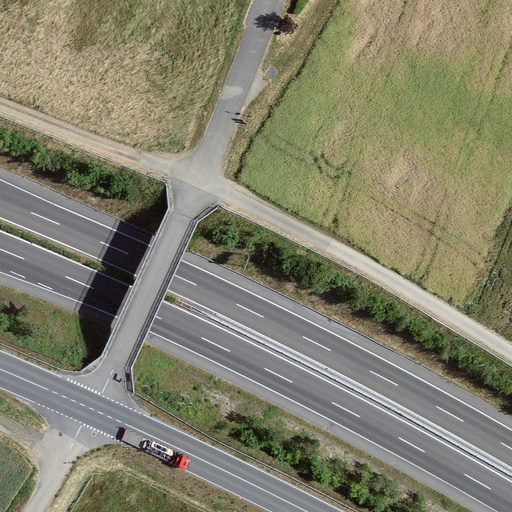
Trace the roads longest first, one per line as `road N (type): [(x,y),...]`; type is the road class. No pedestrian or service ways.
road 1 (motorway): [(0,249),(222,348),(511,501)]
road 2 (motorway): [(511,449),(309,339),(0,200)]
road 3 (track): [(197,182),(342,252),(511,354)]
road 4 (secondary): [(0,369),(306,511)]
road 5 (track): [(0,102),(197,182)]
